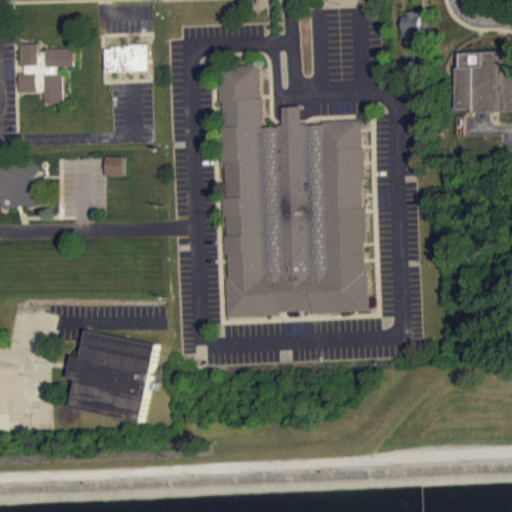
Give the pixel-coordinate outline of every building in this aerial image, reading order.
[(404,20),(405,43),(426,42),(425,19),(404,20)] [(23,42),(23,64),(28,64),(28,72),(23,72),(23,90),(48,90),(48,102),(67,102),(66,73),(61,73),(61,65),(77,65),(77,47),(49,47),(49,51),(41,51),(41,42),(23,42)] [(151,43),(152,68),(111,71),(109,49),(116,48),(116,45),(151,43)] [(511,49),(462,51),(462,65),(458,65),(461,107),(476,107),(476,112),(511,109),(511,49)] [(222,65),(222,100),(224,100),(226,125),(224,125),(225,160),(228,160),(230,196),(227,196),(228,215),(230,215),(231,234),(228,234),(230,252),(231,254),(232,276),(231,276),(233,315),(284,313),(284,310),(312,310),(311,313),(374,309),(372,270),(369,270),(367,241),(370,241),(368,206),(366,206),(364,176),(367,176),(366,147),(363,146),(362,128),(363,118),(325,120),(325,123),(307,124),(307,121),(302,121),(302,104),(284,105),(285,120),(285,126),(265,126),(263,97),(261,97),(259,63),(222,65)] [(110,155),(110,174),(127,175),(127,155),(110,155)] [(0,161),(0,182),(4,182),(5,200),(5,203),(7,205),(9,206),(13,206),(20,205),(31,203),(33,207),(43,205),(55,202),(52,194),(48,187),(44,182),(40,176),(46,170),(33,160),(29,167),(24,164),(18,161),(11,160),(5,160),(2,160),(0,161)] [(92,328),(87,356),(78,354),(73,377),(82,379),(77,406),(147,421),(163,343),(92,328)]
